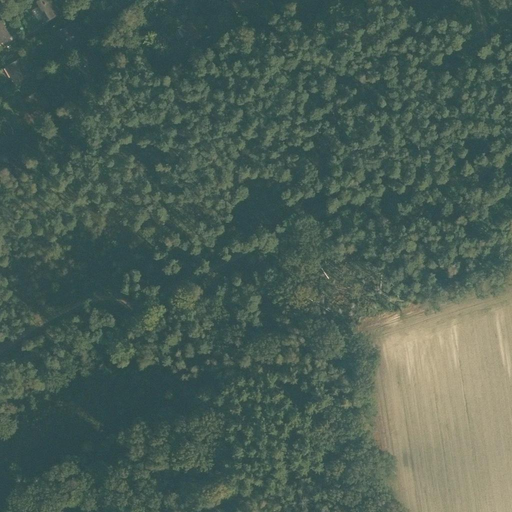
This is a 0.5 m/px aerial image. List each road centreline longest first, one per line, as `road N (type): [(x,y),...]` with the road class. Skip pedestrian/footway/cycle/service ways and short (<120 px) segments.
road 1 (track): [(139,305),(337,213),(505,170)]
road 2 (track): [(505,170),(479,0)]
road 3 (track): [(0,356),(62,314),(96,298),(112,300)]
